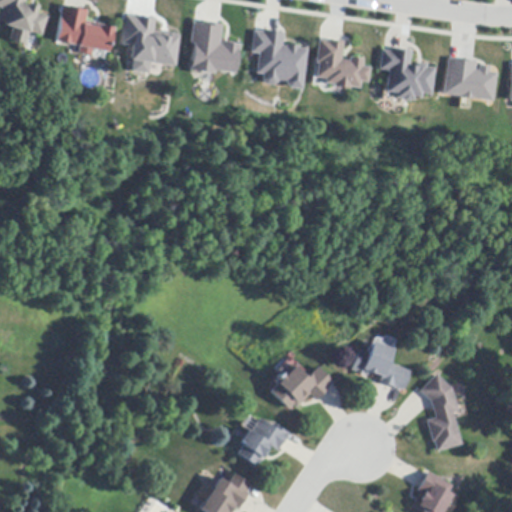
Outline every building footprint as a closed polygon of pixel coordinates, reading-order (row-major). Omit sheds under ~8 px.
[(0,0),(23,0),(22,6),(26,7),(27,3),(29,4),(29,5),(33,7),(34,6),(36,7),(34,14),(45,18),(39,37),(27,33),(26,35),(22,46),(17,44),(6,40),(10,29),(0,25),(0,0)] [(63,7),(82,11),(83,11),(85,11),(83,22),(111,28),(105,54),(89,51),(88,56),(76,54),(77,48),(53,43),(58,17),(60,6),(63,6),(62,7),(63,7)] [(173,36),(169,67),(123,60),(126,44),(119,43),(123,11),(149,15),(147,32),(173,36)] [(232,75),(211,72),(211,74),(188,71),(192,44),(188,44),(190,24),(201,26),(201,23),(219,25),(216,47),(226,48),(226,45),(236,46),(232,75)] [(304,50),(298,90),(286,89),(283,84),(283,82),(275,81),(274,84),(270,86),(262,85),(259,82),(260,76),(253,75),(256,55),(248,54),(251,32),(260,33),(260,31),(281,34),(279,47),(283,47),(284,45),(296,47),(296,49),(304,50)] [(339,43),(341,43),(338,61),(346,62),(346,58),(349,58),(349,60),(358,61),(358,60),(360,60),(359,67),(367,69),(364,84),(357,83),(356,90),(346,88),(346,90),(343,90),(332,88),(330,88),(331,86),(321,84),(322,79),(313,78),(315,64),(313,64),(316,41),(318,41),(324,42),(324,40),(327,41),(326,42),(338,43),(339,43)] [(405,51),(408,52),(406,67),(411,68),(411,64),(423,66),(423,68),(431,69),(427,96),(418,95),(417,99),(410,98),(409,102),(407,102),(406,102),(405,103),(400,102),(399,100),(397,100),(392,99),(393,94),(383,92),(386,72),(376,71),(379,51),(382,51),(388,52),(388,49),(405,51)] [(488,101),(438,95),(442,57),(484,61),(483,71),(491,72),(488,101)] [(398,391),(379,384),(376,383),(377,380),(378,381),(379,377),(367,373),(366,377),(362,376),(354,373),(350,371),(357,351),(366,355),(371,343),(391,351),(386,365),(407,373),(400,392),(398,391)] [(331,385),(317,400),(315,402),(309,396),(295,409),(292,406),(288,411),(269,392),(276,385),(273,383),(283,372),(290,364),(305,380),(317,368),(332,384),(331,385)] [(457,446),(432,453),(429,443),(428,443),(422,422),(431,419),(428,411),(426,402),(416,392),(419,389),(433,375),(448,390),(454,413),(448,414),(457,446)] [(286,433),(288,435),(279,449),(277,452),(276,451),(268,446),(264,452),(266,453),(262,460),(261,459),(260,460),(261,460),(258,466),(257,466),(256,467),(237,455),(243,446),(240,444),(248,431),(250,433),(259,420),(271,427),(273,424),(286,433)] [(415,489),(422,476),(424,473),(447,486),(443,494),(448,496),(438,511),(414,511),(407,508),(415,493),(413,492),(415,489)] [(250,487),(247,492),(249,494),(239,508),(238,511),(235,509),(233,511),(201,511),(199,510),(199,509),(205,500),(219,479),(227,484),(233,475),(251,486),(250,487)]
